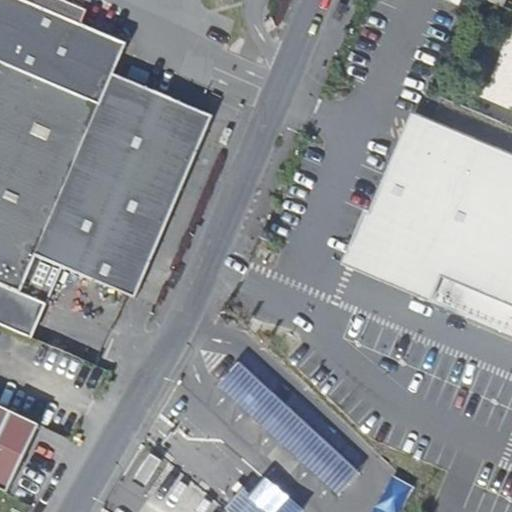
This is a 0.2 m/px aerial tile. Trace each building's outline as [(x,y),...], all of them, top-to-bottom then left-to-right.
[(113,80),(126,49),(7,0),(0,0),(0,321),(12,327),(24,299),(50,310),(65,273),(137,303),(213,121),(119,83),(107,112),(101,110),(113,80)] [(119,83),(113,80),(101,110),(107,112),(119,83)] [(511,156),(414,115),(408,112),(365,211),(354,236),(356,237),(354,243),(379,254),(382,248),(438,272),(427,296),(511,332),(511,156)] [(349,264),(427,296),(438,272),(382,248),(379,254),(354,243),(356,237),(354,236),(365,211),(361,209),(339,259),(349,264)] [(50,310),(24,299),(12,327),(38,338),(50,310)] [(256,422),(277,399),(243,369),(222,392),(256,422)] [(265,430),(286,407),(277,399),(256,422),(265,430)] [(44,426),(0,404),(0,487),(12,494),(33,450),(44,426)] [(265,430),(339,496),(360,472),(286,407),(265,430)] [(130,480),(140,486),(157,460),(147,453),(130,480)] [(297,511),(269,484),(252,502),(245,496),(229,511),(297,511)]
